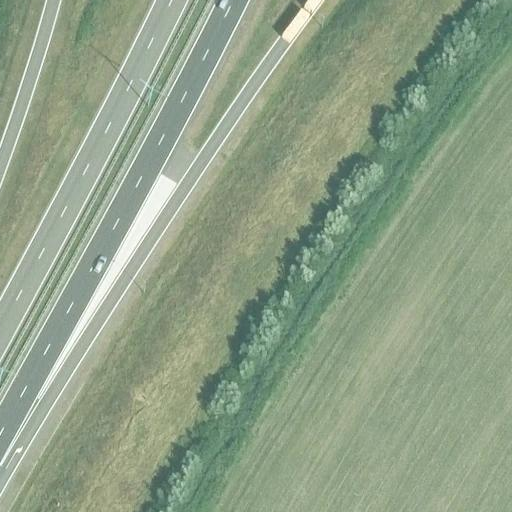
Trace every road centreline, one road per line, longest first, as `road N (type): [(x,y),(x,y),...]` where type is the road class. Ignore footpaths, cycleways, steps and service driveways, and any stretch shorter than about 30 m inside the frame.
road 1 (trunk): [(0,445),(80,352),(187,180),(315,0)]
road 2 (trunk): [(0,435),(232,0)]
road 3 (trunk): [(171,0),(0,332)]
road 4 (trunk): [(54,0),(0,162)]
